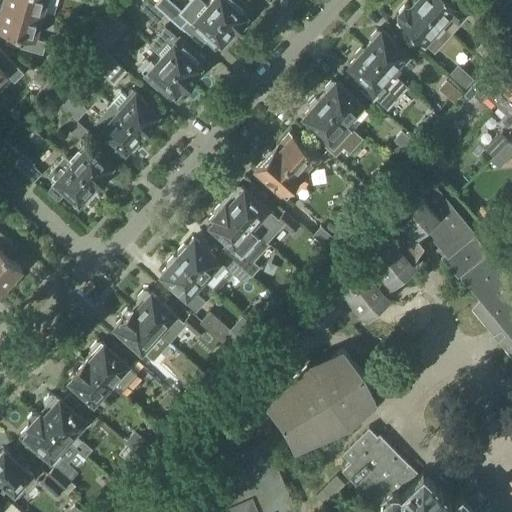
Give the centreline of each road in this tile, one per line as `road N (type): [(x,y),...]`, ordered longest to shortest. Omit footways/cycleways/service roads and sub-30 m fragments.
road 1 (residential): [(94,262),(334,0)]
road 2 (residential): [(0,367),(94,262)]
road 3 (residential): [(0,173),(94,262)]
